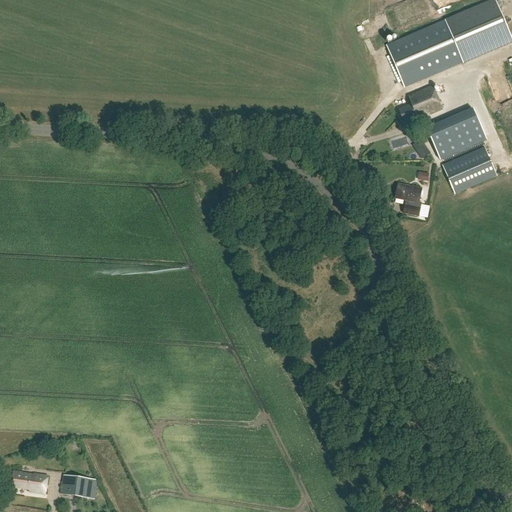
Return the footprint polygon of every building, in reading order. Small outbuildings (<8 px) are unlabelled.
[(511,38),(495,0),(386,46),(403,89),(511,42),(511,38)] [(477,79),(456,87),(464,110),(486,102),(477,79)] [(442,110),(433,88),(408,99),(410,105),(398,111),(404,125),(417,120),(418,120),(442,110)] [(472,108),(426,128),(439,159),(485,139),(472,108)] [(417,149),(424,160),(429,156),(423,145),(417,149)] [(497,177),(484,148),(442,166),(455,195),(497,177)] [(430,184),(430,174),(420,174),(420,184),(430,184)] [(421,188),(397,183),(394,198),(405,200),(403,213),(418,216),(421,203),(419,202),(421,188)] [(423,205),(420,217),(430,219),(432,207),(423,205)] [(49,476),(15,471),(13,487),(37,490),(38,493),(47,494),(49,476)] [(99,482),(64,477),(62,494),(96,499),(99,482)]
